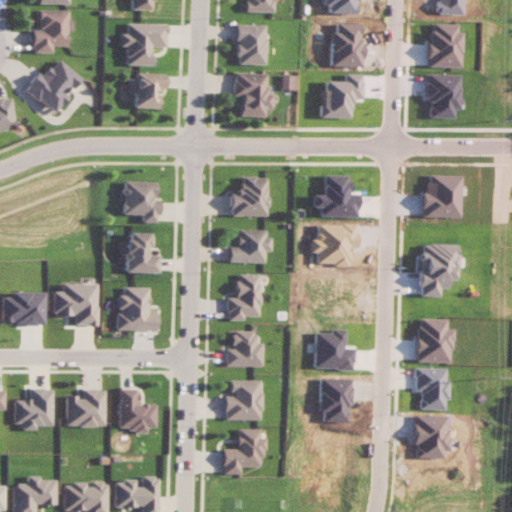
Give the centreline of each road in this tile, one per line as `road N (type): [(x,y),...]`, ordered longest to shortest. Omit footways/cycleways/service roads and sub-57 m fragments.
road 1 (residential): [(511,148),(59,145),(0,166)]
road 2 (residential): [(373,511),(394,0)]
road 3 (residential): [(200,0),(181,511)]
road 4 (residential): [(186,349),(0,349)]
